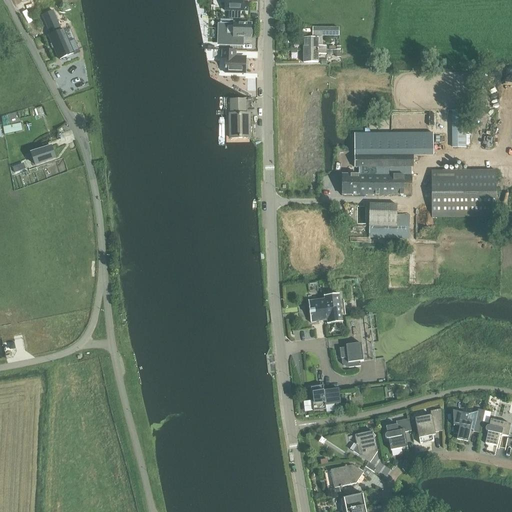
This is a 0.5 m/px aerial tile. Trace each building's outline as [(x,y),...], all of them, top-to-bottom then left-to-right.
[(221,0),(222,3),(225,3),(225,11),(230,11),(230,18),(240,19),(240,11),(247,12),(248,2),(246,2),(243,2),(242,0),(221,0)] [(54,11),(42,16),(49,32),(60,27),(54,11)] [(244,37),(251,37),(251,36),(253,35),(253,31),(251,30),(251,28),(252,25),(252,24),(234,24),(222,24),(222,23),(220,23),(220,24),(222,24),(222,44),(227,44),(243,45),(243,44),(242,44),(242,37),(244,37)] [(313,28),(313,36),(339,36),(339,28),(313,28)] [(64,30),(49,36),(59,59),(74,53),(73,52),(79,49),(75,40),(69,42),(64,31),(64,30)] [(303,38),(304,51),(326,50),(326,41),(320,41),(320,46),(318,46),(318,38),(303,38)] [(223,58),(226,58),(225,73),(246,74),(246,58),(235,58),(236,51),(223,50),(223,58)] [(326,50),(304,51),(304,63),(318,62),(318,54),(320,54),(326,54),(326,50)] [(230,114),(230,138),(250,138),(250,114),(246,114),(245,100),(231,100),(231,114),(230,114)] [(454,111),(454,146),(467,146),(467,111),(454,111)] [(432,154),(432,135),(352,135),(352,154),(354,154),(354,166),(359,166),(412,166),(414,166),(414,154),(432,154)] [(32,154),(27,156),(28,159),(33,158),(36,165),(56,158),(51,146),(31,153),(32,154)] [(359,175),(343,175),(343,195),(359,195),(412,195),(412,166),(359,166),(359,175)] [(432,171),(432,217),(497,217),(496,171),(432,171)] [(369,236),(409,238),(410,215),(397,215),(398,205),(370,204),(369,226),(369,236)] [(324,296),(325,299),(308,301),(311,323),(327,321),(327,325),(343,323),(339,294),(324,296)] [(342,359),(342,363),(349,368),(361,367),(360,362),(364,362),(362,344),(346,345),(347,348),(340,349),(341,359),(342,359)] [(314,411),(326,410),(326,413),(335,412),(334,405),(341,404),(339,390),(324,391),(323,386),(311,387),(314,411)] [(431,415),(415,419),(420,444),(434,441),(432,433),(443,431),(442,409),(430,411),(431,415)] [(480,433),(485,411),(478,409),(478,412),(469,414),(453,411),(454,426),(454,425),(460,427),(457,440),(468,442),(471,429),(474,430),(473,432),(480,433)] [(397,425),(386,427),(388,434),(386,435),(385,436),(386,438),(387,439),(389,439),(391,451),(402,449),(402,445),(407,443),(405,432),(412,431),(409,419),(397,422),(397,425)] [(502,435),(508,437),(511,424),(491,420),(489,426),(487,426),(486,428),(486,429),(486,431),(488,432),(486,444),(497,446),(500,435),(502,435)] [(355,435),(357,443),(356,445),(357,446),(353,452),(370,463),(378,452),(374,432),(355,435)] [(353,466),(331,470),(336,496),(343,495),(342,488),(343,487),(356,484),(364,473),(353,466)] [(341,506),(342,511),(366,507),(363,495),(364,495),(342,499),(343,505),(341,506)]
